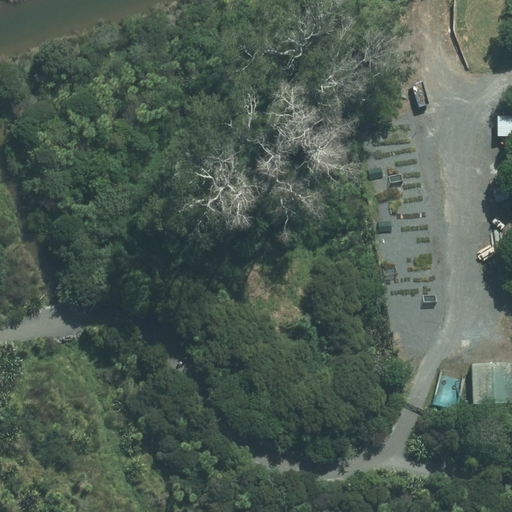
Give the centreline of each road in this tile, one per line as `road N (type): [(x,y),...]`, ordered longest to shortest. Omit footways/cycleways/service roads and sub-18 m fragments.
road 1 (track): [(376,461),(319,474),(256,454),(160,340),(128,318),(93,315),(0,331)]
road 2 (track): [(511,483),(376,461)]
